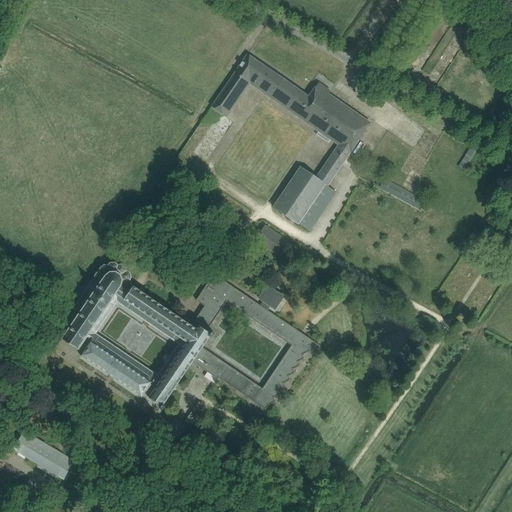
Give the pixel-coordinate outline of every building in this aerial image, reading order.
[(223,90),(211,107),(227,118),(250,84),(338,145),(350,154),(365,132),(371,124),(329,95),(331,91),(318,82),(309,97),(247,54),(234,73),(234,74),(223,90)] [(300,166),(273,206),(299,224),(326,184),(328,186),(350,154),(338,145),(316,177),(300,166)] [(420,210),(425,201),(385,178),(379,188),(420,210)] [(255,241),(274,253),(284,238),(265,225),(255,241)] [(158,403),(157,405),(157,409),(160,410),(162,410),(164,409),(164,408),(165,407),(164,404),(193,362),(207,372),(204,377),(215,384),(219,378),(266,410),(270,404),(276,401),(274,397),(281,394),(279,391),(286,387),(283,383),(290,380),(288,375),(295,373),(293,369),(300,366),(298,362),(305,358),(302,354),(309,351),(314,354),(320,345),(268,311),(270,307),(276,310),(285,296),(267,284),(257,298),(262,302),(260,305),(214,273),(196,300),(204,306),(191,324),(133,286),(132,284),(130,280),(132,277),(130,272),(127,270),(126,267),(122,264),(118,264),(116,263),(111,262),(108,265),(104,265),(101,268),(99,272),(98,272),(55,333),(84,353),(82,356),(142,397),(144,394),(158,403)] [(185,422),(190,425),(204,405),(199,401),(185,422)] [(25,430),(14,449),(40,464),(39,466),(56,476),(57,475),(64,479),(75,460),(25,430)]
